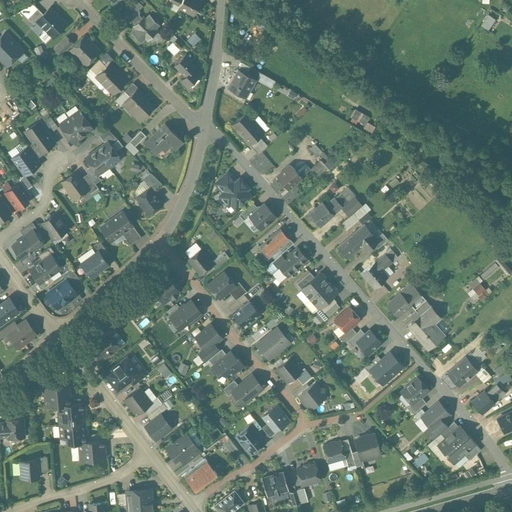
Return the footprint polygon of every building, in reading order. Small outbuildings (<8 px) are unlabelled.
[(169,0),(170,1),(179,6),(179,7),(194,15),(201,0),(200,0),(169,0)] [(136,1),(121,16),(126,21),(130,21),(134,25),(141,18),(138,15),(138,11),(137,10),(141,6),(136,1)] [(33,4),(24,9),(29,14),(26,17),(27,19),(37,9),(33,4)] [(65,23),(50,8),(43,15),(36,21),(37,21),(33,25),(31,28),(40,37),(45,42),(51,36),(52,37),(65,23)] [(37,9),(27,19),(33,25),(37,21),(36,21),(43,15),(37,9)] [(487,13),(480,23),(488,29),(495,18),(487,13)] [(134,25),(133,26),(135,28),(131,32),(141,42),(145,39),(147,41),(158,30),(156,28),(159,25),(149,14),(145,18),(144,16),(141,18),(134,25)] [(0,59),(7,66),(25,49),(5,29),(0,33),(0,59)] [(188,39),(193,45),(201,38),(195,32),(188,39)] [(99,51),(84,36),(70,49),(85,65),(99,51)] [(67,37),(54,49),(60,55),(73,43),(67,37)] [(183,44),(177,38),(172,43),(178,49),(183,44)] [(106,53),(99,60),(106,66),(110,62),(113,60),(106,53)] [(191,60),(185,54),(175,65),(186,76),(181,80),(188,87),(198,76),(193,70),(196,67),(190,61),(191,60)] [(99,60),(90,69),(97,76),(106,66),(99,60)] [(127,80),(110,62),(106,66),(97,76),(96,77),(113,94),(127,80)] [(251,67),(242,62),(238,69),(247,74),(251,67)] [(261,73),(251,67),(247,74),(257,80),(261,73)] [(238,69),(227,87),(246,98),(257,80),(247,74),(238,69)] [(131,84),(124,91),(129,96),(136,89),(131,84)] [(154,107),(136,89),(129,96),(123,102),(124,102),(122,104),(138,120),(140,119),(141,120),(154,107)] [(124,91),(114,101),(120,106),(122,104),(124,102),(123,102),(129,96),(124,91)] [(93,128),(79,110),(69,117),(82,136),(88,131),(93,128)] [(264,131),(247,111),(232,124),(250,144),(264,131)] [(367,118),(354,111),(350,118),(363,126),(367,118)] [(47,123),(42,115),(36,119),(40,124),(40,123),(45,131),(50,127),(47,123)] [(69,117),(59,125),(72,143),(82,136),(69,117)] [(52,119),(47,123),(50,127),(53,131),(58,127),(52,119)] [(363,128),(372,132),(375,126),(366,122),(363,128)] [(45,131),(40,123),(40,124),(27,133),(33,143),(40,153),(41,152),(54,143),(45,131)] [(165,125),(146,143),(159,156),(170,144),(175,149),(182,142),(165,125)] [(103,133),(100,128),(95,126),(93,128),(88,131),(90,134),(98,137),(99,136),(103,133)] [(103,133),(99,136),(104,142),(105,141),(113,135),(108,129),(103,133)] [(127,132),(122,137),(127,142),(132,137),(127,132)] [(140,132),(125,146),(133,155),(137,150),(134,147),(144,136),(140,132)] [(419,134),(413,141),(422,147),(427,140),(419,134)] [(113,135),(105,141),(107,143),(108,142),(110,145),(118,140),(113,135)] [(262,139),(252,147),(258,154),(268,145),(262,139)] [(110,145),(108,142),(107,143),(97,150),(110,168),(116,163),(117,160),(120,158),(110,145)] [(40,153),(33,143),(29,147),(29,148),(37,159),(43,155),(41,152),(40,153)] [(313,144),(308,149),(316,157),(318,155),(321,153),(320,152),(313,144)] [(37,159),(29,148),(25,151),(35,166),(40,162),(37,159)] [(25,151),(24,150),(12,158),(25,175),(36,167),(25,151)] [(110,168),(97,150),(85,158),(92,167),(97,174),(100,172),(103,173),(110,168)] [(321,158),(309,169),(308,170),(315,178),(324,170),(325,171),(337,160),(332,155),(328,158),(321,151),(320,152),(321,153),(318,155),(321,158)] [(288,163),(274,175),(287,190),(301,178),(295,171),(288,163)] [(304,163),(295,171),(300,177),(308,170),(309,169),(304,163)] [(92,167),(86,172),(88,173),(92,180),(98,176),(97,174),(92,167)] [(76,172),(62,182),(68,190),(68,192),(71,197),(73,197),(74,199),(87,189),(88,189),(80,178),(76,172)] [(92,180),(88,173),(80,178),(88,189),(87,189),(90,193),(98,188),(92,180)] [(162,184),(151,173),(142,179),(149,188),(150,188),(152,192),(162,184)] [(228,173),(216,183),(224,192),(236,182),(228,173)] [(31,185),(24,176),(19,179),(26,189),(31,185)] [(224,192),(220,196),(228,205),(231,203),(235,209),(250,195),(246,190),(248,188),(243,182),(241,184),(237,180),(236,182),(224,192)] [(31,196),(21,182),(16,185),(27,199),(31,196)] [(27,199),(16,185),(5,193),(17,209),(28,201),(27,199)] [(149,188),(137,197),(139,201),(139,203),(143,208),(145,209),(149,214),(162,204),(152,192),(150,188),(149,188)] [(333,214),(341,207),(349,216),(362,205),(347,188),(340,193),(335,198),(334,197),(325,205),(322,201),(309,213),(320,226),(333,214)] [(12,212),(1,197),(0,197),(0,205),(7,215),(12,212)] [(252,202),(243,210),(250,217),(250,216),(258,209),(252,202)] [(258,209),(250,216),(261,229),(275,216),(264,203),(258,209)] [(362,205),(353,213),(358,219),(367,211),(362,205)] [(367,211),(358,219),(363,224),(363,225),(364,224),(372,217),(367,211)] [(123,212),(102,226),(112,240),(122,233),(132,225),(123,212)] [(68,229),(56,213),(45,221),(46,221),(56,236),(57,237),(68,229)] [(56,236),(46,221),(41,225),(51,239),(56,236)] [(376,238),(364,224),(363,225),(363,224),(357,229),(367,241),(362,246),(366,250),(370,246),(378,240),(376,238)] [(29,225),(20,231),(24,236),(31,231),(31,232),(33,231),(29,225)] [(132,225),(122,233),(131,246),(142,238),(132,225)] [(278,230),(259,246),(269,257),(279,248),(290,238),(281,229),(279,231),(278,230)] [(367,241),(357,229),(337,246),(348,258),(362,246),(367,241)] [(24,236),(12,245),(21,258),(22,259),(28,254),(41,245),(31,232),(31,231),(24,236)] [(388,239),(382,233),(376,238),(378,240),(370,246),(374,251),(388,239)] [(290,238),(279,248),(283,252),(294,243),(290,238)] [(100,241),(93,246),(98,252),(98,251),(104,259),(110,255),(100,241)] [(285,258),(278,265),(280,266),(287,275),(307,258),(297,247),(285,258)] [(398,256),(390,248),(385,253),(392,261),(398,256)] [(50,255),(46,249),(38,255),(42,261),(49,255),(49,256),(50,255)] [(214,264),(201,249),(188,259),(200,275),(214,264)] [(98,252),(81,264),(91,277),(94,277),(98,274),(98,272),(108,265),(104,259),(98,251),(98,252)] [(385,253),(375,262),(374,261),(360,273),(374,288),(388,276),(382,270),(392,261),(385,253)] [(28,254),(22,259),(21,258),(19,260),(24,266),(32,259),(28,254)] [(281,254),(273,261),(278,268),(280,266),(278,265),(285,258),(281,254)] [(42,261),(29,269),(39,283),(46,278),(59,269),(49,256),(49,255),(42,261)] [(71,268),(62,275),(65,280),(66,279),(73,289),(82,283),(71,268)] [(310,271),(297,283),(301,288),(314,276),(310,271)] [(224,272),(208,285),(219,298),(228,291),(235,285),(233,283),(234,281),(228,274),(226,274),(224,272)] [(314,276),(301,288),(310,297),(328,282),(319,272),(314,276)] [(158,273),(145,285),(150,292),(155,288),(155,287),(164,280),(158,273)] [(468,283),(472,287),(467,291),(474,298),(486,288),(479,281),(482,278),(478,274),(468,283)] [(179,291),(167,277),(164,280),(155,287),(155,288),(159,293),(157,294),(164,303),(171,297),(172,298),(177,294),(176,293),(179,291)] [(46,278),(39,283),(37,284),(41,290),(50,284),(46,278)] [(65,280),(47,293),(57,308),(77,294),(73,289),(66,279),(65,280)] [(235,285),(228,291),(236,300),(247,291),(239,282),(235,285)] [(328,282),(310,297),(318,307),(331,296),(336,291),(328,282)] [(411,289),(408,285),(387,303),(399,316),(412,305),(411,304),(415,301),(421,295),(414,287),(411,289)] [(478,295),(481,299),(488,293),(485,289),(478,295)] [(421,295),(415,301),(418,305),(424,299),(421,295)] [(331,296),(318,307),(323,312),(336,301),(331,296)] [(0,304),(0,323),(18,311),(9,298),(0,304)] [(427,299),(415,309),(421,316),(430,308),(431,309),(433,306),(427,299)] [(173,314),(170,317),(179,328),(188,321),(190,324),(201,316),(198,312),(200,311),(191,300),(180,309),(173,314)] [(249,300),(232,314),(243,328),(260,314),(249,300)] [(180,309),(176,304),(169,309),(173,314),(180,309)] [(349,306),(334,319),(345,330),(350,325),(359,317),(349,306)] [(421,316),(409,326),(428,347),(442,334),(431,322),(437,316),(431,309),(430,308),(421,316)] [(169,309),(164,313),(168,318),(170,317),(173,314),(169,309)] [(106,320),(93,332),(99,339),(107,332),(108,332),(113,328),(106,320)] [(271,320),(266,324),(270,328),(275,324),(271,320)] [(14,321),(0,331),(4,336),(8,334),(8,333),(17,326),(14,321)] [(17,326),(8,333),(8,334),(10,337),(10,338),(9,340),(11,342),(13,342),(14,342),(17,346),(18,345),(19,347),(25,343),(23,342),(34,334),(25,321),(17,326)] [(210,324),(195,337),(205,349),(206,351),(214,344),(222,338),(210,324)] [(350,325),(345,330),(338,336),(344,343),(347,340),(356,332),(350,325)] [(277,327),(257,344),(268,359),(289,342),(277,327)] [(356,332),(347,340),(353,346),(357,343),(356,341),(365,333),(361,328),(356,332)] [(365,333),(356,341),(357,343),(367,354),(381,342),(370,329),(365,333)] [(99,339),(89,347),(100,361),(119,346),(108,332),(107,332),(99,339)] [(493,333),(481,343),(491,355),(498,349),(496,347),(501,343),(493,333)] [(205,349),(199,354),(205,362),(208,359),(219,350),(214,344),(206,351),(205,349)] [(219,350),(208,359),(213,366),(227,355),(221,349),(219,350)] [(237,358),(231,351),(227,355),(213,366),(212,367),(218,375),(222,372),(227,378),(243,364),(238,357),(237,358)] [(381,359),(370,369),(372,371),(382,383),(402,366),(390,352),(381,359)] [(377,355),(364,366),(369,373),(372,371),(370,369),(381,359),(377,355)] [(465,355),(446,371),(459,386),(475,372),(478,369),(465,355)] [(127,357),(104,374),(110,381),(111,380),(118,389),(139,373),(138,372),(127,357)] [(290,357),(276,368),(287,382),(295,375),(301,371),(301,370),(290,357)] [(164,361),(157,367),(165,376),(172,371),(164,361)] [(504,363),(492,368),(494,373),(491,375),(493,378),(508,371),(504,363)] [(478,369),(475,372),(483,382),(491,375),(482,366),(478,369)] [(143,368),(138,372),(139,373),(142,378),(147,374),(143,368)] [(301,371),(295,375),(302,385),(312,377),(304,368),(301,370),(301,371)] [(508,372),(494,380),(496,383),(498,385),(511,377),(508,372)] [(263,388),(252,375),(238,386),(231,391),(232,392),(242,405),(263,388)] [(417,377),(401,390),(412,403),(412,404),(421,396),(428,390),(417,377)] [(234,380),(223,389),(229,396),(232,392),(231,391),(238,386),(234,380)] [(315,383),(299,396),(310,409),(318,402),(323,402),(324,389),(320,388),(315,383)] [(496,383),(486,392),(484,389),(471,400),(482,413),(495,402),(492,398),(502,389),(498,385),(496,383)] [(69,386),(44,388),(45,407),(56,406),(56,400),(70,399),(69,386)] [(139,388),(124,399),(136,415),(144,409),(151,403),(150,402),(139,388)] [(168,389),(158,395),(160,399),(171,393),(168,389)] [(502,389),(492,398),(495,402),(505,393),(502,389)] [(421,396),(412,404),(412,403),(407,407),(412,414),(426,402),(421,396)] [(157,397),(150,402),(151,403),(144,409),(148,414),(162,403),(157,397)] [(168,399),(163,403),(167,408),(172,404),(168,399)] [(438,401),(421,416),(430,426),(432,429),(442,420),(449,414),(438,401)] [(70,404),(64,405),(64,411),(58,412),(59,425),(84,423),(83,410),(83,409),(72,410),(71,404),(70,404)] [(277,405),(263,416),(268,423),(275,431),(281,426),(281,427),(288,421),(288,420),(277,405)] [(511,410),(497,417),(504,431),(511,427),(511,410)] [(161,414),(145,426),(155,440),(170,429),(166,425),(168,424),(169,421),(167,418),(165,419),(161,414)] [(262,428),(254,418),(249,422),(250,424),(256,431),(257,431),(257,432),(262,428)] [(23,419),(6,420),(6,423),(7,437),(7,439),(24,438),(23,419)] [(442,420),(432,429),(430,426),(426,430),(434,438),(435,438),(440,433),(447,426),(442,420)] [(447,426),(440,433),(445,438),(458,426),(454,421),(447,426)] [(84,423),(59,425),(60,439),(66,438),(67,444),(77,443),(76,437),(85,436),(84,423)] [(275,431),(268,423),(262,428),(270,437),(276,432),(275,431)] [(250,424),(236,436),(241,442),(241,443),(244,446),(245,447),(251,454),(253,452),(256,452),(259,449),(259,447),(265,442),(259,435),(259,434),(257,432),(257,431),(256,431),(250,424)] [(458,426),(445,438),(440,433),(435,438),(439,443),(438,444),(444,452),(445,451),(448,454),(447,455),(453,462),(463,454),(474,444),(475,443),(469,435),(467,436),(465,433),(466,432),(459,425),(458,426)] [(185,433),(166,448),(173,457),(180,457),(195,446),(185,433)] [(375,435),(355,441),(358,450),(362,463),(381,458),(375,435)] [(241,453),(230,439),(225,443),(236,457),(241,453)] [(89,441),(88,441),(88,442),(78,443),(80,461),(105,459),(104,446),(90,447),(89,441)] [(341,441),(323,446),(328,463),(345,458),(346,458),(343,450),(341,441)] [(474,444),(463,454),(469,460),(479,450),(474,444)] [(195,446),(180,457),(186,465),(200,454),(195,448),(196,447),(195,446)] [(350,448),(343,450),(346,458),(345,458),(348,468),(355,465),(351,452),(350,448)] [(358,450),(351,452),(355,465),(362,463),(358,450)] [(46,457),(37,458),(37,460),(38,460),(39,472),(48,471),(46,457)] [(205,458),(183,475),(195,490),(217,474),(205,458)] [(37,460),(20,461),(21,479),(39,478),(39,472),(38,460),(37,460)] [(315,464),(296,469),(301,486),(320,480),(315,464)] [(283,472),(261,478),(267,496),(288,490),(283,472)] [(68,481),(62,476),(56,483),(62,488),(68,481)] [(150,492),(136,493),(137,503),(128,504),(128,511),(152,511),(150,489),(149,489),(150,492)] [(136,490),(129,491),(127,494),(128,504),(137,503),(136,493),(136,490)] [(234,490),(214,506),(218,511),(230,511),(243,502),(234,490)] [(300,504),(296,490),(289,492),(293,506),(300,504)] [(262,511),(260,502),(252,504),(254,511),(262,511)] [(103,511),(103,503),(89,504),(89,511),(103,511)]
